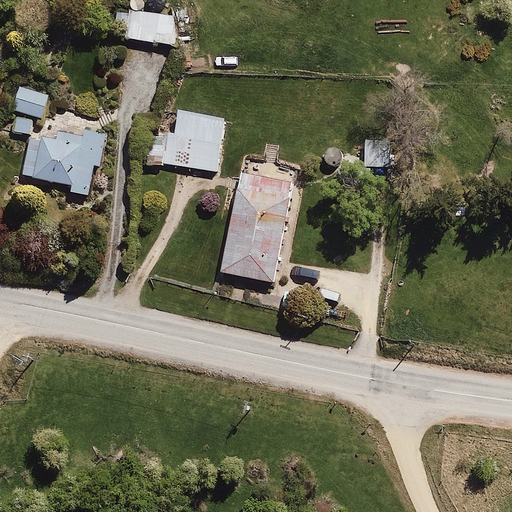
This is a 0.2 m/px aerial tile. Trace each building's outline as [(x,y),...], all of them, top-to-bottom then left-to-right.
[(154,0),(119,0),(110,32),(173,51),(186,9),(154,0)] [(19,84),(11,114),(14,115),(9,134),(30,140),(36,121),(43,123),(51,92),(19,84)] [(225,123),(180,114),(175,137),(154,132),(147,163),(214,177),(225,123)] [(82,137),(43,129),(40,145),(25,142),(18,178),(68,188),(67,194),(89,198),(95,166),(102,167),(109,134),(84,128),(82,137)] [(238,185),(233,184),(230,200),(235,201),(225,255),(221,254),(219,265),(224,266),(221,281),(277,291),(295,186),(240,176),(238,185)]
